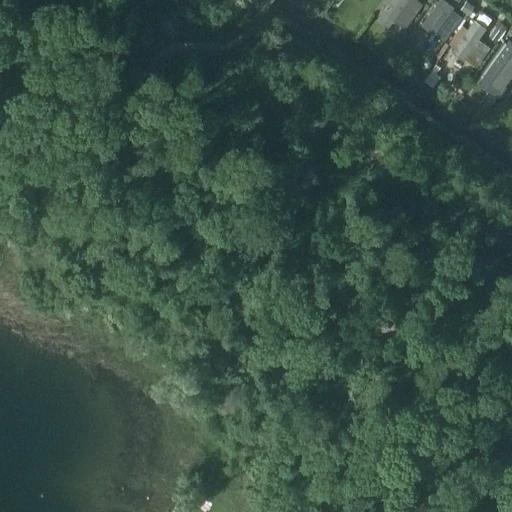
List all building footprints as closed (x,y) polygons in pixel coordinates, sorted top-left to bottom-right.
[(389,0),(381,12),(405,29),(423,4),(417,0),(389,0)] [(455,4),(448,0),(438,0),(422,24),(444,39),(463,15),(452,7),(455,4)] [(466,1),(461,10),(469,14),(475,6),(466,1)] [(451,52),(464,60),(464,59),(476,68),(490,47),(478,40),(486,27),(474,19),(451,52)] [(496,27),(489,36),(495,41),(502,31),(496,27)] [(511,41),(509,40),(470,94),(480,101),(489,90),(500,98),(511,80),(511,41)]
